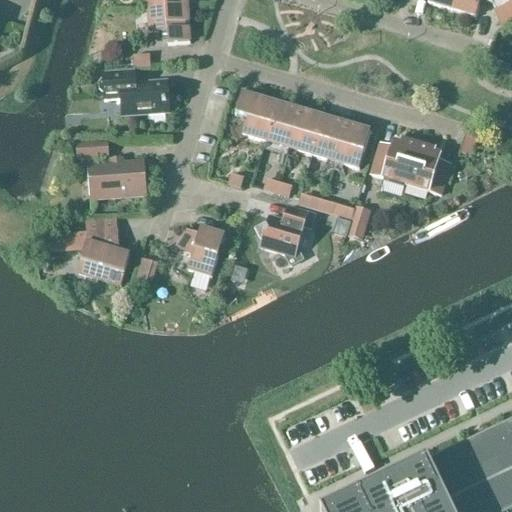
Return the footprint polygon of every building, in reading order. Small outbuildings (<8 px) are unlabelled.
[(146,0),(147,12),(187,9),(186,0),(146,0)] [(429,0),(428,5),(451,12),(455,0),(429,0)] [(509,7),(510,6),(506,0),(455,0),(451,12),(475,19),(480,2),(492,6),(496,13),(509,7)] [(190,46),(187,9),(147,12),(149,36),(167,35),(168,48),(190,46)] [(148,126),(166,125),(165,108),(166,108),(166,104),(165,104),(165,103),(167,100),(164,98),(164,96),(167,93),(164,90),(164,87),(144,88),(141,85),(135,85),(134,74),(102,76),(104,103),(121,102),(122,118),(147,116),(148,126)] [(241,96),(235,117),(247,121),(242,138),(266,145),(277,107),(241,96)] [(266,145),(289,152),(300,113),(277,107),(266,145)] [(312,158),(323,120),(300,113),(289,152),(312,158)] [(312,158),(335,165),(346,127),(323,120),(312,158)] [(335,165),(359,172),(370,134),(346,127),(335,165)] [(467,137),(461,155),(472,158),(477,140),(467,137)] [(371,178),(406,188),(418,148),(401,143),(400,148),(393,146),(392,150),(381,147),(371,178)] [(79,162),(108,160),(106,146),(78,148),(79,162)] [(434,153),(418,148),(406,188),(440,199),(450,168),(438,164),(439,159),(433,158),(434,153)] [(143,167),(90,170),(92,201),(145,197),(143,167)] [(243,181),(231,178),(229,187),(240,190),(243,181)] [(291,191),(267,183),(265,191),(288,198),(291,191)] [(336,209),(312,202),(309,211),(333,218),(336,209)] [(291,269),(302,262),(297,252),(303,230),(311,232),(315,218),(288,211),(284,224),(270,220),(267,227),(272,228),(271,232),(268,234),(267,232),(263,235),(263,236),(259,239),(262,245),(260,251),(285,259),(291,269)] [(86,236),(46,240),(48,260),(82,257),(80,264),(77,275),(86,278),(121,288),(130,258),(119,255),(117,233),(116,222),(85,225),(86,236)] [(198,236),(187,233),(177,250),(191,260),(187,274),(211,281),(224,238),(200,231),(198,236)] [(372,499),(343,511),(511,511),(511,439),(508,442),(505,435),(470,452),(472,458),(447,470),(444,464),(409,481),(412,488),(375,506),(372,499)]
